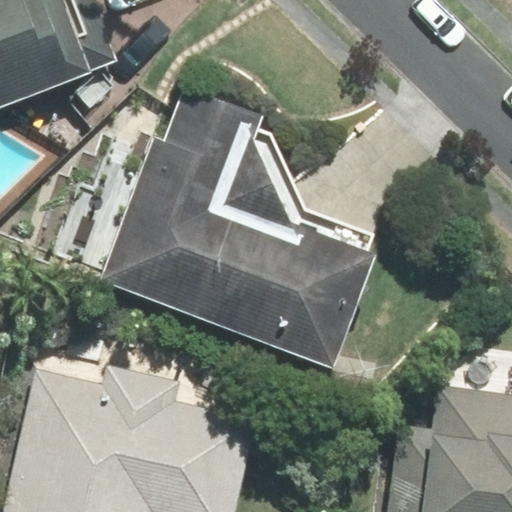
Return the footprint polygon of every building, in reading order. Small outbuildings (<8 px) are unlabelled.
[(0,0),(0,97),(96,62),(73,0),(0,0)] [(282,236),(204,204),(241,115),(167,84),(87,276),(316,372),(369,243),(293,210),(282,236)] [(511,511),(511,359),(461,354),(457,391),(424,388),(419,432),(387,429),(377,511),(511,511)] [(89,378),(52,370),(44,404),(23,399),(0,505),(0,511),(229,511),(243,452),(183,439),(190,410),(165,405),(171,380),(92,363),(89,378)] [(248,373),(196,363),(188,402),(241,412),(248,373)]
